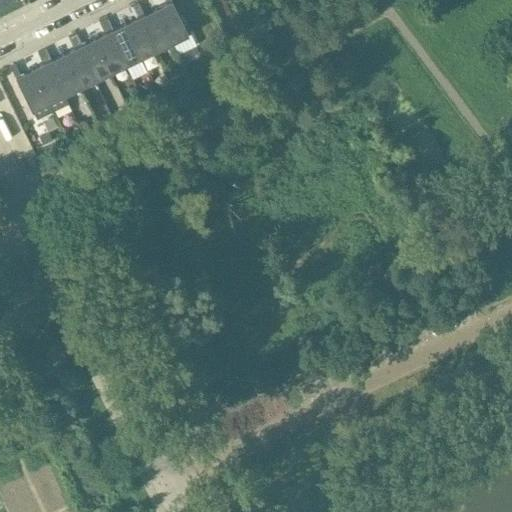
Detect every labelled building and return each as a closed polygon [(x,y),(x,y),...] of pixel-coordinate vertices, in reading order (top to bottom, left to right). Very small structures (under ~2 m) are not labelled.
[(175,10),(170,0),(164,0),(166,3),(154,8),(171,42),(186,34),(175,10)] [(137,3),(129,7),(132,13),(141,9),(137,3)] [(171,42),(154,8),(143,14),(139,16),(155,49),(171,42)] [(155,49),(139,16),(143,14),(141,9),(132,13),(135,18),(124,23),(140,57),(155,49)] [(107,18),(98,22),(101,28),(110,24),(107,18)] [(140,57),(124,23),(112,29),(110,24),(101,28),(104,33),(108,31),(124,64),(140,57)] [(108,31),(104,33),(93,39),(109,72),(124,64),(108,31)] [(76,33),(67,37),(70,43),(79,39),(76,33)] [(93,79),(77,46),(81,44),(79,39),(70,43),(73,48),(62,54),(78,87),(93,79)] [(93,39),(81,44),(77,46),(93,79),(109,72),(93,39)] [(45,48),(36,52),(39,59),(48,55),(45,48)] [(78,87),(62,54),(50,59),(48,55),(39,59),(42,63),(46,61),(62,95),(78,87)] [(67,104),(62,95),(46,61),(42,63),(31,69),(51,111),(67,104)] [(51,111),(31,69),(19,74),(14,63),(9,66),(16,81),(17,80),(31,110),(36,119),(51,111)] [(250,364),(272,350),(241,301),(219,315),(250,364)]
